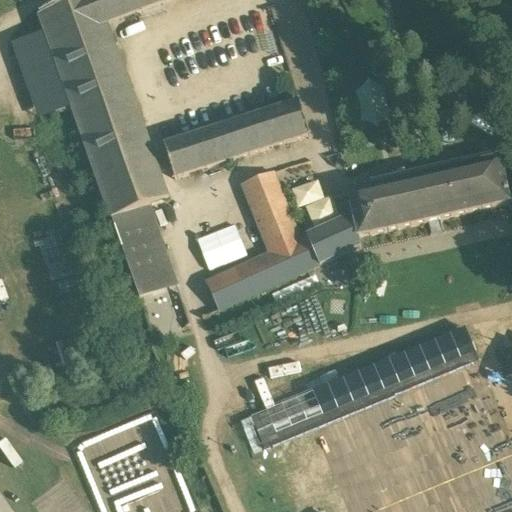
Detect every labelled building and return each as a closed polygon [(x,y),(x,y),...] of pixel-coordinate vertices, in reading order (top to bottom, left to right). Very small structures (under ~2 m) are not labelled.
[(176,0),(77,0),(38,14),(112,220),(148,207),(167,200),(104,26),(176,0)] [(300,104),(164,148),(175,182),(310,138),(300,104)] [(500,161),(349,196),(353,217),(360,240),(435,223),(510,206),(500,161)] [(300,241),(274,175),(246,187),(273,253),(300,241)] [(296,208),(322,200),(316,181),(290,190),(296,208)] [(148,207),(112,220),(153,341),(157,339),(190,328),(148,207)] [(353,217),(307,238),(320,268),(360,249),(360,240),(353,217)] [(300,241),(273,253),(204,284),(217,314),(320,268),(307,238),(300,241)]
